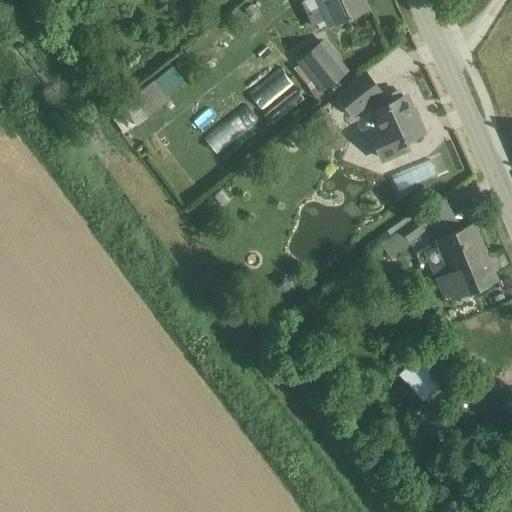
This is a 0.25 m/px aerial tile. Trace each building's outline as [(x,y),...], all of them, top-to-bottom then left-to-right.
[(322,0),(334,24),(368,9),(364,0),(322,0)] [(345,72),(321,41),(299,58),(324,89),(345,72)] [(282,68),(249,89),(260,106),(293,85),(282,68)] [(365,73),(337,96),(352,114),(380,92),(365,73)] [(121,104),(136,123),(169,98),(153,78),(121,104)] [(271,121),(304,101),(297,90),(264,110),(271,121)] [(398,91),(384,97),(388,104),(372,111),(380,128),(370,132),(382,158),(406,148),(403,140),(424,131),(417,116),(414,118),(404,97),(401,98),(398,91)] [(203,137),(217,154),(259,119),(245,102),(203,137)] [(427,156),(389,176),(397,191),(435,171),(427,156)] [(423,213),(400,230),(409,241),(431,225),(423,213)] [(374,237),(388,256),(409,241),(395,222),(374,237)] [(472,223),(437,238),(451,272),(438,278),(447,298),(495,278),(472,223)] [(436,347),(418,360),(430,373),(446,361),(436,347)]
